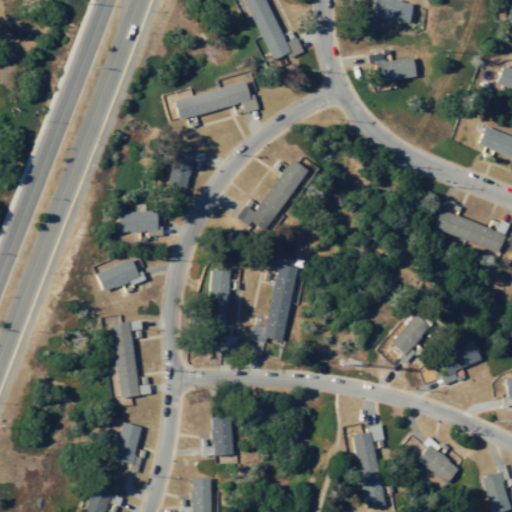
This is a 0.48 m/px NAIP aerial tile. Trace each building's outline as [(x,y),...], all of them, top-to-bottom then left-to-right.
[(291,36),(299,50),(285,57),(282,51),(269,58),(240,0),(261,0),(281,41),(291,36)] [(394,0),(408,3),(405,21),(366,14),(368,0),(394,0)] [(408,56),(410,75),(371,81),(369,62),(364,63),(362,54),(378,52),(379,60),(408,56)] [(511,89),(491,81),(498,64),(511,69),(511,89)] [(250,93),(254,109),(239,113),(236,101),(174,118),(169,100),(240,80),(244,95),(250,93)] [(511,137),(480,125),(473,143),(511,158),(511,137)] [(172,145),(201,152),(199,161),(187,158),(181,186),(163,182),(172,145)] [(287,158),(303,169),(260,230),(246,221),(243,225),(231,216),(240,204),(249,210),(287,158)] [(443,197),(451,200),(447,212),(492,230),(497,218),(506,222),(494,251),(431,226),(443,197)] [(151,210),(152,225),(157,225),(158,234),(143,235),(142,230),(114,232),(113,213),(151,210)] [(126,257),(132,272),(137,270),(141,278),(127,284),(124,279),(99,291),(91,273),(126,257)] [(274,262),(293,267),(277,340),(261,336),(260,342),(245,338),(249,323),(260,325),(274,262)] [(226,269),(206,268),(201,343),(217,344),(217,349),(232,350),(233,335),(222,334),(226,269)] [(385,342),(410,312),(425,324),(406,347),(413,353),(403,364),(397,358),(400,354),(385,342)] [(144,383),(146,393),(114,398),(104,323),(135,318),(137,328),(125,329),(132,384),(144,383)] [(434,355),(470,341),(477,359),(449,370),(453,378),(439,383),(436,375),(440,373),(434,355)] [(500,377),(511,374),(511,403),(499,405),(498,396),(503,396),(500,377)] [(226,414),(228,453),(198,454),(197,445),(209,444),(207,416),(226,414)] [(119,421),(137,426),(129,454),(137,456),(133,472),(123,469),(125,462),(108,457),(119,421)] [(380,438),(377,423),(361,426),(362,431),(347,434),(362,507),(381,503),(367,441),(380,438)] [(455,468),(434,449),(438,444),(426,433),(420,440),(424,444),(414,456),(443,482),(455,468)] [(490,511),(506,508),(498,481),(505,479),(500,463),(491,466),(492,472),(477,476),(486,511),(490,511)] [(206,476),(206,511),(176,511),(176,505),(188,505),(187,476),(206,476)] [(78,511),(90,484),(118,496),(114,505),(104,500),(99,511),(78,511)]
